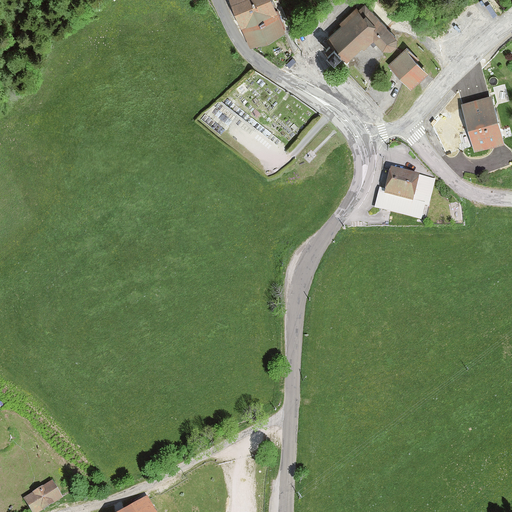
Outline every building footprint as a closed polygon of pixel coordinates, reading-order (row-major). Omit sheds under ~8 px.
[(199,12),(212,5),(208,0),(205,0),(196,6),(199,12)] [(283,30),(272,4),(279,1),(278,0),(232,0),(251,44),(283,30)] [(396,37),(365,4),(359,10),(357,8),(340,23),(342,25),(327,39),(332,44),(326,50),(336,60),(342,55),(346,59),(362,45),(364,47),(370,42),(373,45),(377,42),(383,49),(390,49),(396,44),(396,37)] [(485,6),(493,18),(497,15),(489,4),(485,6)] [(417,58),(407,48),(405,50),(406,51),(415,61),(417,58)] [(415,61),(406,51),(392,65),(410,84),(424,71),(415,61)] [(296,62),(293,58),(287,63),(290,67),(296,62)] [(502,139),(490,97),(481,100),(482,102),(465,107),(472,134),(477,132),(481,145),(502,139)] [(481,145),(477,132),(472,134),(475,147),(481,145)] [(428,206),(434,181),(392,171),(386,195),(383,203),(377,201),(376,207),(421,219),(425,205),(428,206)] [(383,203),(386,195),(379,193),(377,201),(383,203)] [(33,511),(37,511),(61,498),(52,483),(26,499),(33,511)] [(137,510),(149,503),(146,498),(134,506),(136,508),(137,510)] [(154,511),(149,503),(137,510),(136,508),(129,511),(154,511)]
